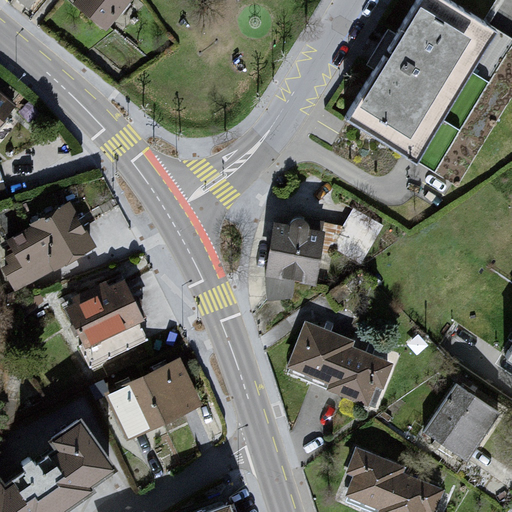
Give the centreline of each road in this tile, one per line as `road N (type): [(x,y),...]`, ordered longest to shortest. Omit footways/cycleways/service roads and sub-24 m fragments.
road 1 (residential): [(167,213),(263,141),(355,0)]
road 2 (residential): [(0,32),(90,112),(167,213)]
road 3 (residential): [(167,213),(214,298),(264,439)]
road 4 (residential): [(264,439),(145,511)]
